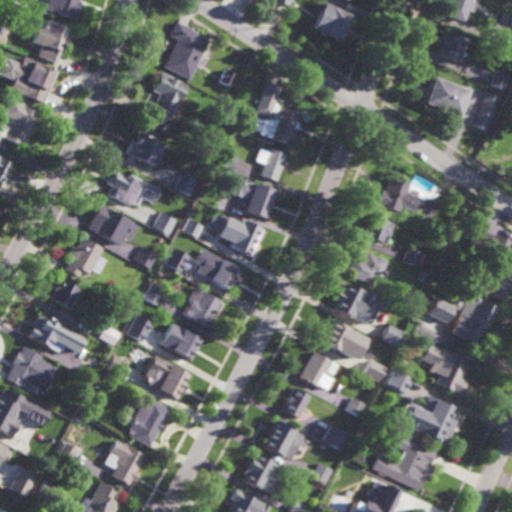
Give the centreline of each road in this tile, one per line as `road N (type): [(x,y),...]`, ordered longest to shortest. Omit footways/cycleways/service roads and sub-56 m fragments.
road 1 (residential): [(399,0),(309,241),(166,511)]
road 2 (residential): [(197,0),(511,206)]
road 3 (tertiary): [(128,0),(85,124),(0,283)]
